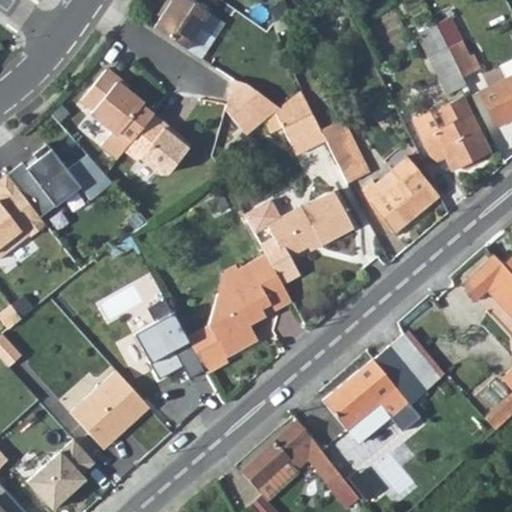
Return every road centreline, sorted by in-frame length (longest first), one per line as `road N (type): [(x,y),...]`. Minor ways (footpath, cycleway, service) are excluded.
road 1 (residential): [(511,191),(142,511)]
road 2 (residential): [(87,1),(198,76)]
